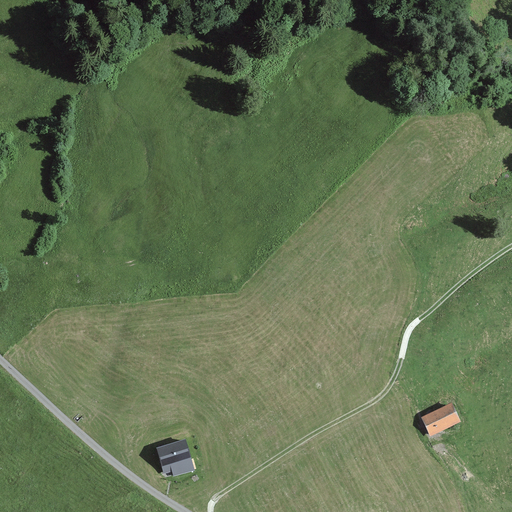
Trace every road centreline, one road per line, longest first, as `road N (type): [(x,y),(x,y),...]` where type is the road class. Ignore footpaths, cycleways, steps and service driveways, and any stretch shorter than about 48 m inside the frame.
road 1 (track): [(511,245),(415,322),(381,396),(231,487),(210,511)]
road 2 (unclassified): [(0,355),(65,418),(186,511)]
